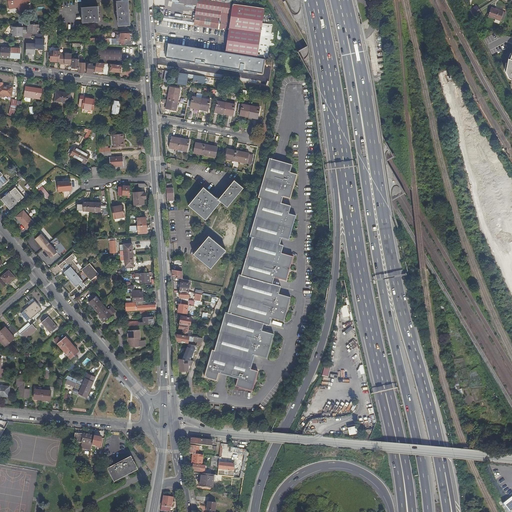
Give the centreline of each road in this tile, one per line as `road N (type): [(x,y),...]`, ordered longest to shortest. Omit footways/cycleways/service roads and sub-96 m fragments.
road 1 (motorway): [(427,511),(373,238),(352,52)]
road 2 (motorway): [(443,471),(396,289),(352,52)]
road 3 (motorway): [(341,148),(327,316),(254,511)]
road 4 (tertiary): [(511,458),(212,431)]
road 5 (motorway): [(341,148),(385,393)]
road 6 (tertiary): [(40,276),(149,404)]
road 7 (motorway): [(271,511),(287,481),(322,465),(371,479),(389,511)]
road 8 (residential): [(149,89),(0,65)]
road 9 (motorway): [(313,0),(341,148)]
road 10 (residential): [(0,413),(145,427)]
road 11 (motorway): [(385,393),(413,511)]
road 12 (motorway): [(385,393),(401,511)]
